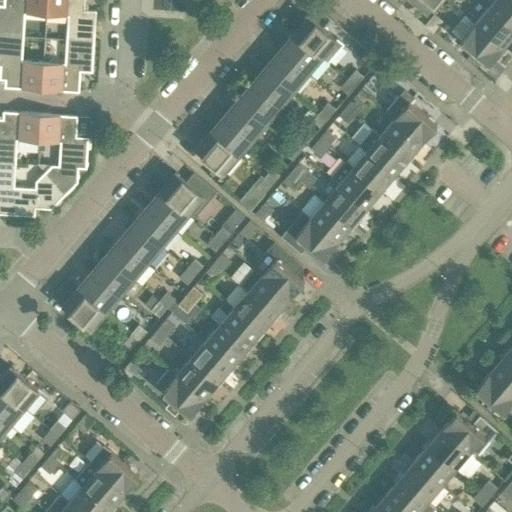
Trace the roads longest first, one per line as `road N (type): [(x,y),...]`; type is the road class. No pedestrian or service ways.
road 1 (unclassified): [(465,250),(357,306),(210,480)]
road 2 (unclassified): [(299,511),(424,360),(465,250)]
road 3 (residential): [(210,480),(5,313)]
road 4 (residential): [(155,135),(271,0)]
road 5 (residential): [(498,117),(364,0)]
road 6 (residential): [(66,239),(155,135)]
road 7 (residential): [(125,107),(0,98)]
